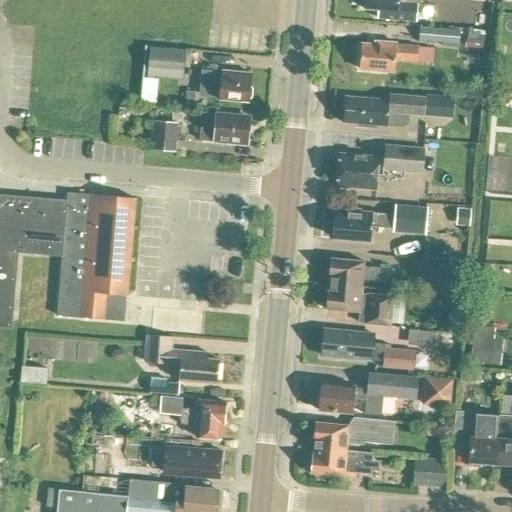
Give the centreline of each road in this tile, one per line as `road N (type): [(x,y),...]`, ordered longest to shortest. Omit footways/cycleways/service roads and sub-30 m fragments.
road 1 (secondary): [(261,500),(288,187)]
road 2 (residential): [(288,187),(30,169)]
road 3 (secondary): [(288,187),(305,0)]
road 4 (residential): [(447,511),(261,500)]
